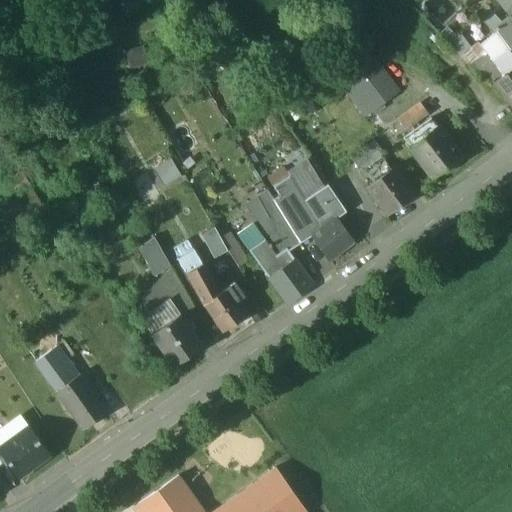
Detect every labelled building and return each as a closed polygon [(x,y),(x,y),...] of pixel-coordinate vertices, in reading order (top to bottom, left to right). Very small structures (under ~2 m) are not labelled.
[(511,0),(499,0),(511,14),(511,15),(509,18),(511,22),(511,0)] [(495,26),(482,11),(476,16),(491,33),(493,31),(492,29),(495,26)] [(495,26),(492,29),(493,31),(507,51),(511,48),(511,47),(511,22),(509,18),(508,17),(495,26)] [(363,42),(369,34),(354,23),(348,31),(363,42)] [(483,52),(471,61),(481,77),(486,74),(491,69),(494,68),(488,59),(483,52)] [(495,53),(488,59),(494,68),(502,61),(495,53)] [(395,89),(371,56),(347,74),(375,112),(382,106),(379,101),(395,89)] [(499,79),(491,69),(486,74),(493,83),(499,79)] [(511,69),(499,79),(493,83),(511,107),(511,69)] [(418,100),(396,116),(399,120),(400,119),(406,127),(427,111),(418,100)] [(429,115),(403,135),(411,146),(410,146),(431,174),(441,167),(442,168),(446,170),(452,165),(451,161),(450,159),(460,152),(439,125),(437,126),(429,115)] [(406,127),(400,119),(399,120),(394,124),(400,132),(406,127)] [(383,154),(364,168),(373,180),(392,166),(383,154)] [(169,157),(153,167),(165,186),(181,176),(169,157)] [(415,192),(395,164),(392,166),(373,180),(368,184),(388,212),(415,192)] [(291,177),(277,185),(281,193),(296,184),(291,177)] [(281,193),(274,198),(287,220),(300,243),(313,235),(312,233),(320,228),(317,224),(304,202),(306,200),(296,184),(281,193)] [(329,185),(312,196),(327,219),(317,224),(320,228),(312,233),(313,235),(330,260),(356,242),(339,219),(347,213),(329,185)] [(268,189),(248,201),(268,233),(287,220),(274,198),(268,189)] [(34,192),(0,214),(0,234),(2,238),(46,210),(34,192)] [(327,219),(312,196),(306,200),(304,202),(317,224),(327,219)] [(287,220),(268,233),(280,251),(285,248),(288,252),(300,243),(287,220)] [(254,224),(237,236),(247,250),(264,238),(254,224)] [(218,229),(215,225),(201,232),(214,255),(228,247),(228,246),(227,247),(222,237),(218,229)] [(224,235),(222,237),(227,247),(228,246),(238,240),(232,230),(224,235)] [(198,232),(189,238),(204,264),(213,258),(198,232)] [(170,265),(155,237),(139,248),(155,276),(170,265)] [(264,238),(247,250),(268,279),(294,260),(288,252),(285,248),(280,251),(275,254),(270,246),(272,245),(270,243),(268,244),(264,238)] [(238,240),(228,246),(228,247),(239,265),(250,258),(238,240)] [(194,248),(177,260),(224,330),(248,315),(239,301),(244,298),(234,283),(217,294),(209,282),(214,279),(194,248)] [(294,260),(268,279),(287,305),(312,286),(294,260)] [(145,318),(156,333),(183,313),(172,298),(145,318)] [(156,333),(154,334),(176,365),(205,344),(183,313),(156,333)] [(81,375),(61,344),(39,359),(59,389),(81,375)] [(81,375),(59,389),(67,401),(90,385),(83,374),(81,375)] [(90,385),(67,401),(86,429),(109,414),(90,385)] [(20,415),(0,428),(0,447),(0,448),(29,429),(20,415)] [(0,448),(0,451),(18,477),(48,457),(29,429),(0,448)] [(306,511),(276,469),(213,511),(204,511),(178,475),(136,505),(141,511),(306,511)]
